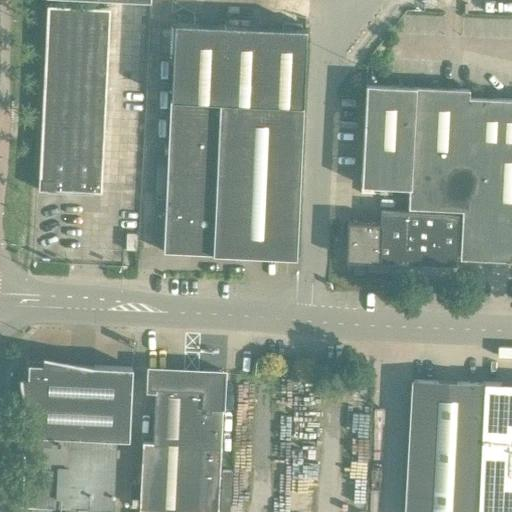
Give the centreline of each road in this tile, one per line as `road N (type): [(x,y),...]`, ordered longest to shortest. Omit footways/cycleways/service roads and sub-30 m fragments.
road 1 (unclassified): [(0,302),(395,323)]
road 2 (unclassified): [(385,511),(395,323)]
